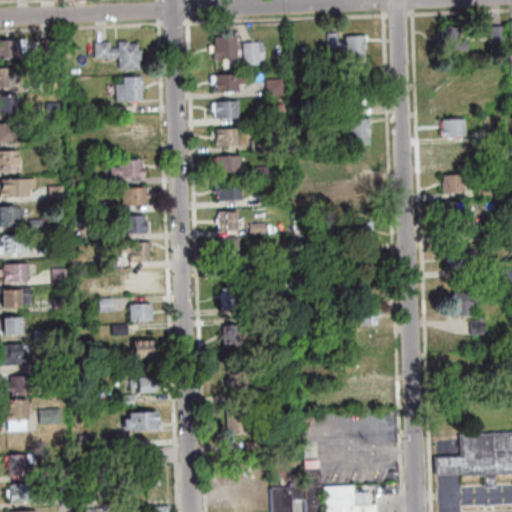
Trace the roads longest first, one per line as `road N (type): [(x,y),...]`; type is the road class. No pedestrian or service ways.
road 1 (residential): [(420,511),(394,0)]
road 2 (residential): [(191,511),(170,0)]
road 3 (residential): [(433,0),(0,16)]
